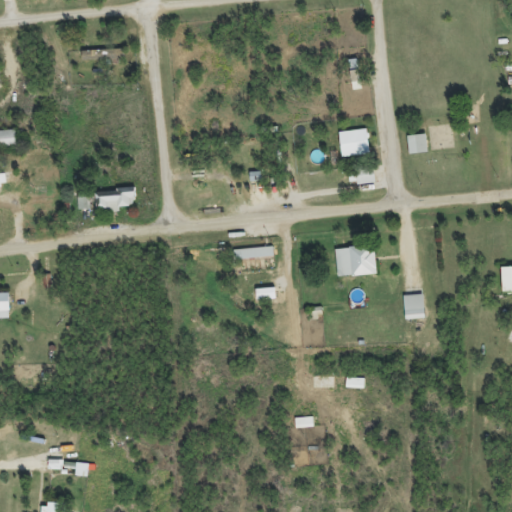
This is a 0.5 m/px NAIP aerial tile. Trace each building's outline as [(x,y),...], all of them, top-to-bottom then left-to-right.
[(340,165),(368,161),(364,136),(336,140),(340,165)] [(0,137),(0,145),(0,154),(13,154),(13,138),(0,137)] [(424,161),(424,143),(405,143),(406,161),(424,161)] [(373,191),(372,180),(354,181),(355,192),(373,191)] [(92,198),(93,218),(117,217),(117,215),(131,215),(131,197),(92,198)] [(75,218),(87,218),(87,205),(75,205),(75,218)] [(333,256),(334,285),(374,283),(372,255),(333,256)] [(271,266),(271,256),(231,257),(232,267),(271,266)] [(511,274),(498,275),(499,300),(511,299),(511,274)] [(273,306),(272,295),(252,297),(253,308),(273,306)] [(401,304),(403,328),(423,326),(420,302),(401,304)] [(330,384),(311,384),(311,395),(330,395),(330,384)] [(292,426),(293,436),(311,435),(310,425),(292,426)] [(85,485),(87,472),(74,470),(73,484),(85,485)]
